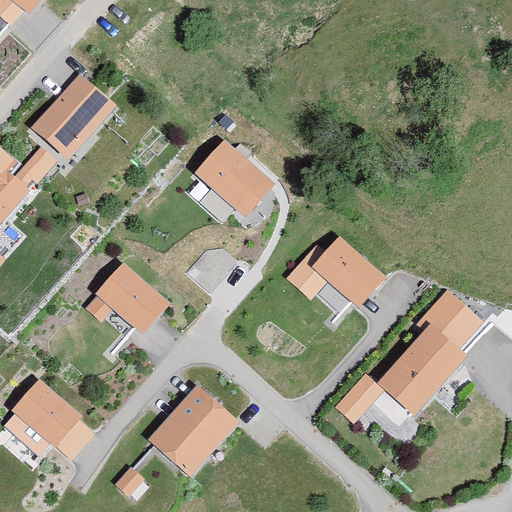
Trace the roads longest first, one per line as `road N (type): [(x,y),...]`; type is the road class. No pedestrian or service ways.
road 1 (residential): [(388,511),(206,344),(182,354),(117,426)]
road 2 (residential): [(0,120),(112,0)]
